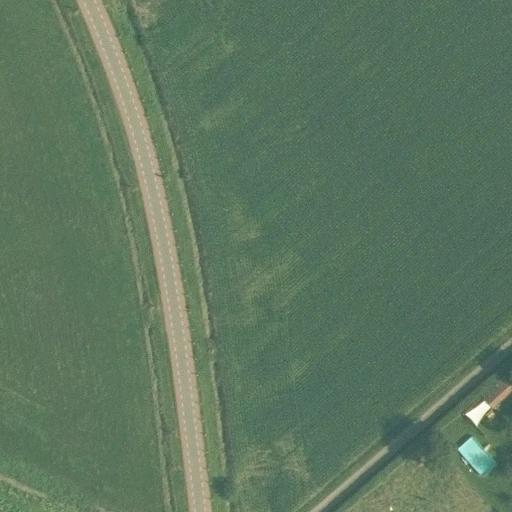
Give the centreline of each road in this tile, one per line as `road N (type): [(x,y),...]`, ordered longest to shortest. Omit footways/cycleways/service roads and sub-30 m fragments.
road 1 (tertiary): [(200,511),(168,263),(139,130),(90,0)]
road 2 (unclassified): [(315,511),(511,346)]
